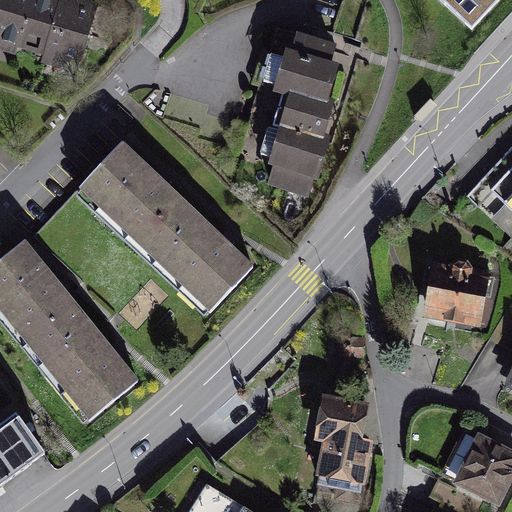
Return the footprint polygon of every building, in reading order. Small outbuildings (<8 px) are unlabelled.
[(0,0),(0,52),(43,65),(62,0),(0,0)] [(74,0),(62,0),(43,65),(78,75),(98,7),(74,0)] [(511,0),(440,0),(479,36),(511,1),(511,0)] [(335,50),(298,38),(279,96),(291,99),(270,163),(280,166),(273,185),(306,196),(334,107),(325,104),(336,71),(329,69),(335,50)] [(191,209),(124,145),(79,192),(146,256),(191,209)] [(511,150),(470,197),(498,222),(509,210),(491,193),(511,169),(511,150)] [(511,210),(511,184),(499,198),(511,210)] [(214,322),(260,274),(191,209),(146,256),(214,322)] [(0,315),(38,360),(86,319),(28,249),(0,271),(0,315)] [(498,287),(437,272),(426,315),(487,330),(498,287)] [(97,430),(145,389),(86,319),(38,360),(97,430)] [(511,390),(511,361),(500,384),(511,390)] [(377,407),(323,398),(315,444),(325,445),(369,453),(377,407)] [(0,500),(51,462),(20,421),(0,436),(0,500)] [(501,511),(511,490),(511,453),(479,437),(453,487),(501,511)] [(369,453),(325,445),(318,486),(338,489),(336,503),(360,507),(369,453)] [(251,511),(211,488),(196,511),(251,511)]
